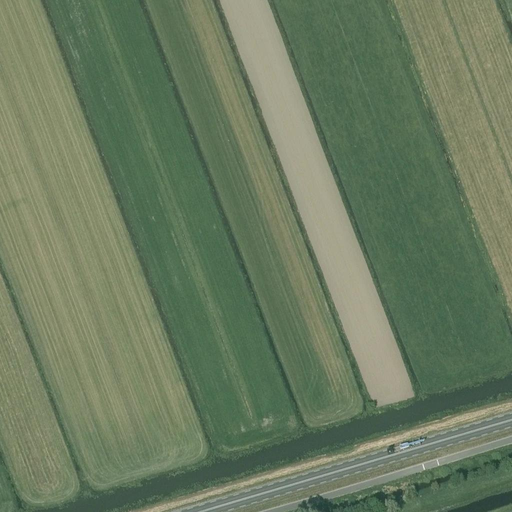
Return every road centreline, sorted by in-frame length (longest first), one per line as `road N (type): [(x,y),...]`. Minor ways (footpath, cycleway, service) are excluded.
road 1 (primary): [(186,511),(511,416)]
road 2 (unclassified): [(248,511),(511,432)]
